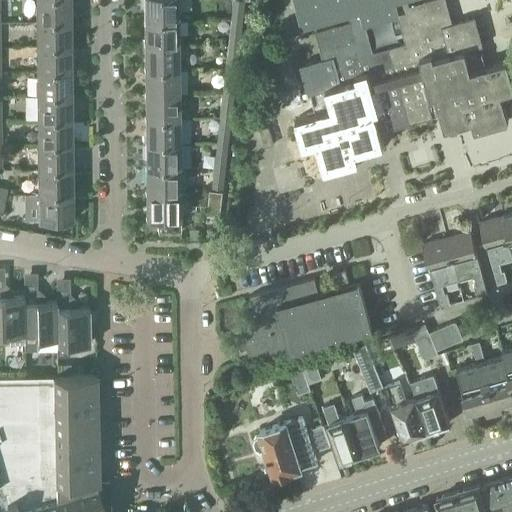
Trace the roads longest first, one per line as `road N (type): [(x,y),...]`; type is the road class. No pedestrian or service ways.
road 1 (residential): [(180,280),(511,185)]
road 2 (residential): [(117,263),(109,0)]
road 3 (residential): [(202,511),(191,473),(180,280)]
road 4 (tertiary): [(300,511),(511,446)]
